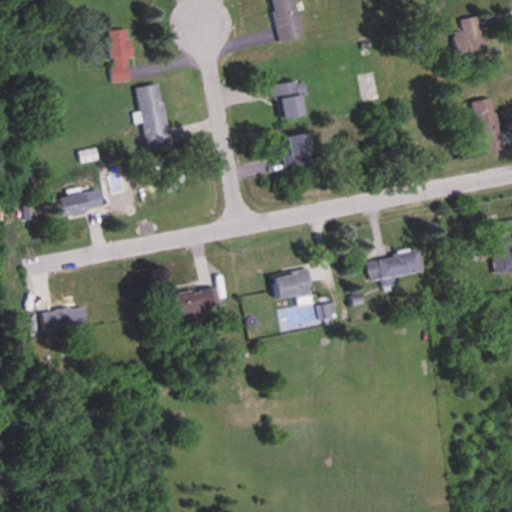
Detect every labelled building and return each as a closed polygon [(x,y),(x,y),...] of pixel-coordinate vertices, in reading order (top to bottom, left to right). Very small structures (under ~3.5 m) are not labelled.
[(290,0),(265,0),(274,42),(298,37),(290,0)] [(448,33),(451,59),(478,55),(474,17),(456,19),(458,32),(448,33)] [(106,31),(109,83),(131,82),(128,30),(106,31)] [(298,115),(294,94),(300,93),(297,79),(268,85),(274,120),(298,115)] [(135,88),(144,149),(169,145),(159,84),(135,88)] [(496,148),(486,98),(465,102),(473,142),(476,141),(478,152),(496,148)] [(306,166),(301,132),(276,136),(281,170),(306,166)] [(102,208),(98,190),(56,199),(60,217),(102,208)] [(490,273),(511,270),(511,225),(485,229),(490,273)] [(417,272),(414,252),(362,260),(365,282),(377,280),(378,287),(394,284),(393,276),(417,272)] [(269,299),(293,296),(295,307),(309,305),(304,270),(266,276),(269,299)] [(212,287),(178,292),(179,300),(158,303),(160,316),(215,307),(212,287)] [(37,332),(81,328),(79,307),(35,311),(37,332)]
